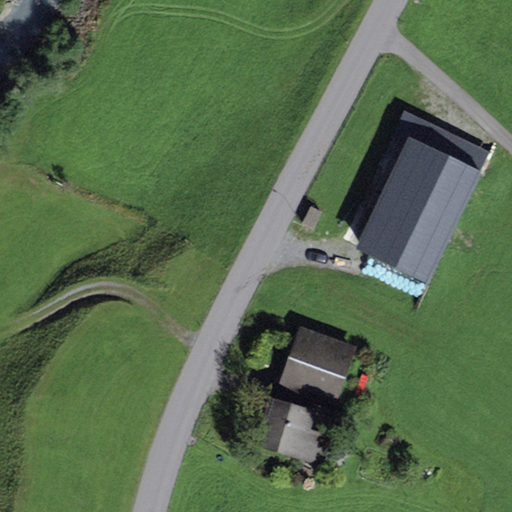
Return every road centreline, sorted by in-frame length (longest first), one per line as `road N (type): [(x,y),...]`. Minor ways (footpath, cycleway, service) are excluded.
road 1 (unclassified): [(391,0),(195,371),(145,511)]
road 2 (track): [(45,309),(94,284),(125,284),(202,357)]
